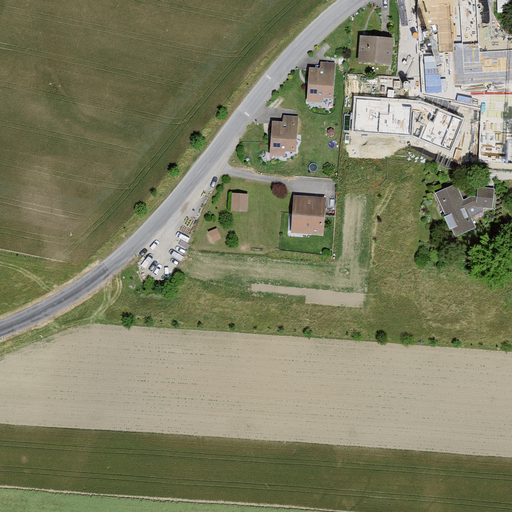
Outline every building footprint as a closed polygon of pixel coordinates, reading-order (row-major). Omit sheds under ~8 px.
[(416,0),(425,18),(435,42),(468,27),(461,12),(483,3),(481,0),(416,0)] [(362,36),(360,59),(390,61),(391,37),(362,36)] [(309,66),(306,100),(322,102),(323,96),(333,97),(336,62),(321,61),(320,67),(309,66)] [(283,121),(272,120),(269,154),(285,155),(285,150),(296,151),(299,115),(283,114),(283,121)] [(456,183),(435,192),(455,236),(476,227),(472,218),(483,212),(484,207),(493,208),(495,188),(478,186),(477,195),(471,195),(463,199),(456,183)] [(232,192),(231,210),(248,211),(249,193),(232,192)] [(294,194),(291,232),(323,234),(326,196),(294,194)] [(209,231),(212,241),(221,238),(217,228),(209,231)]
